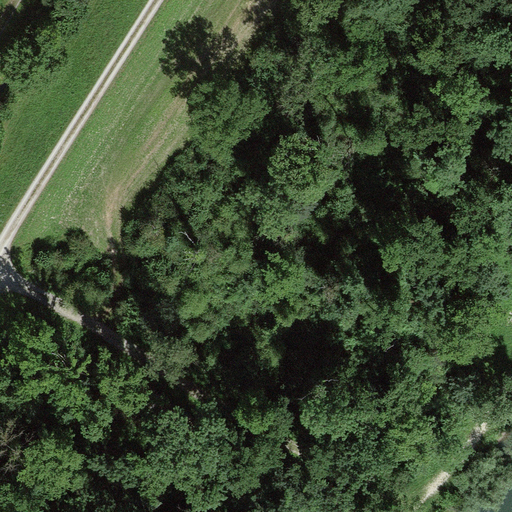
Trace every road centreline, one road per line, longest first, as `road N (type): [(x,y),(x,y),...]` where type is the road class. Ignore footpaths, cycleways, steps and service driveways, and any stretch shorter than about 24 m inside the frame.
road 1 (track): [(511,379),(421,511),(224,418),(0,270)]
road 2 (track): [(157,0),(0,252)]
